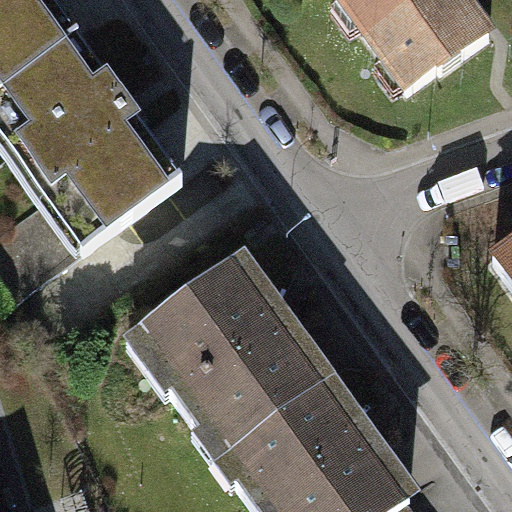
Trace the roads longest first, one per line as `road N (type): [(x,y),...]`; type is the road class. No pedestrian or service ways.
road 1 (residential): [(329,243),(499,486),(511,492)]
road 2 (residential): [(151,0),(329,243)]
road 3 (residential): [(511,152),(392,196),(329,243)]
